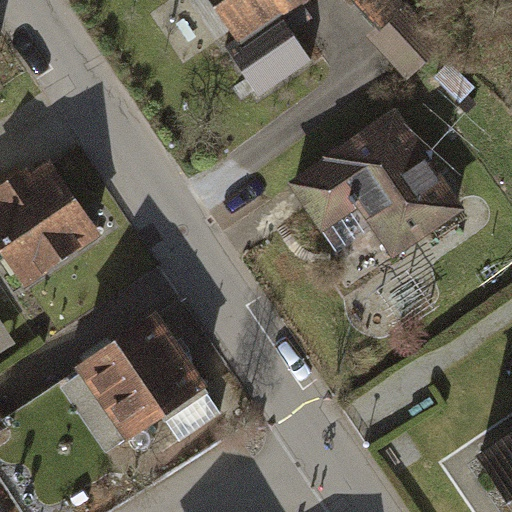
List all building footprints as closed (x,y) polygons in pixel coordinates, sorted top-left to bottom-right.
[(214,0),(239,36),(227,44),(262,95),(315,59),(284,14),(303,0),(214,0)] [(406,0),(362,0),(378,20),(367,32),(409,77),(447,42),(406,0)] [(464,203),(396,106),(289,181),(338,251),(374,227),(392,253),(464,203)] [(103,231),(53,157),(34,170),(28,162),(0,180),(0,247),(25,284),(103,231)] [(208,382),(159,309),(79,362),(128,435),(208,382)] [(0,318),(0,351),(15,342),(0,318)] [(511,425),(478,448),(511,497),(511,425)]
